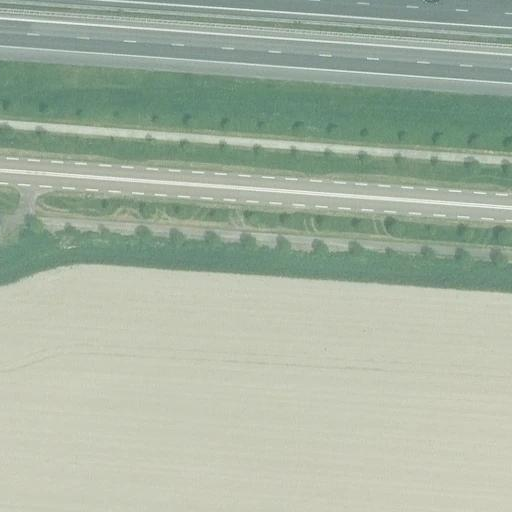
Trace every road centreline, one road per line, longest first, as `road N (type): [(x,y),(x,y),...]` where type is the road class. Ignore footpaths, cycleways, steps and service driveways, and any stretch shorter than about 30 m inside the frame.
road 1 (motorway): [(0,32),(511,69)]
road 2 (secondary): [(511,209),(0,172)]
road 3 (motorway): [(511,12),(324,0)]
